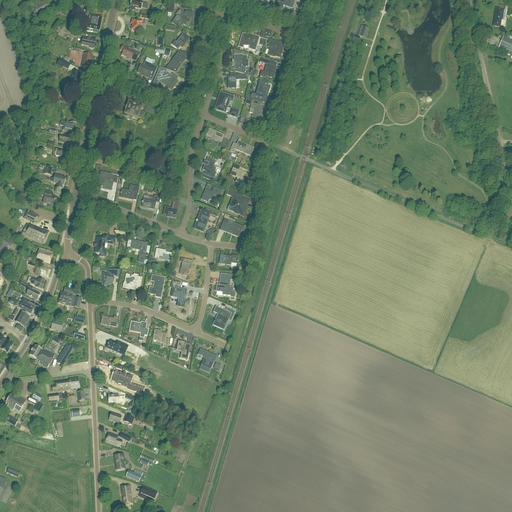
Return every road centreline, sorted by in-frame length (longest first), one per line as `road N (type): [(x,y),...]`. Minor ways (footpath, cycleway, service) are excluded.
road 1 (unclassified): [(511,212),(492,231),(475,231),(264,141)]
road 2 (tertiary): [(98,511),(88,304)]
road 3 (unclassified): [(511,197),(468,0)]
road 4 (residential): [(211,244),(238,246),(248,237),(264,141)]
road 5 (secondary): [(74,194),(100,68)]
road 6 (residential): [(179,234),(203,114)]
